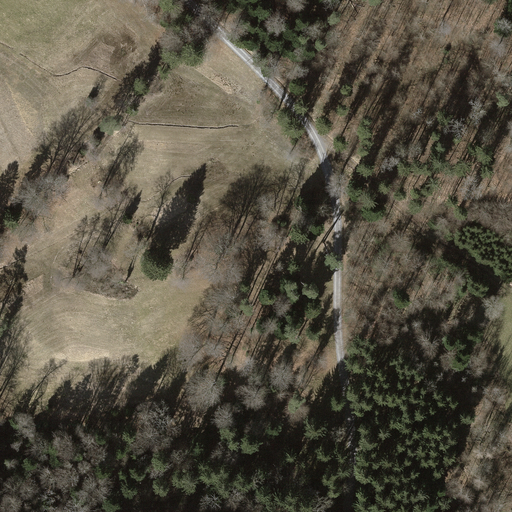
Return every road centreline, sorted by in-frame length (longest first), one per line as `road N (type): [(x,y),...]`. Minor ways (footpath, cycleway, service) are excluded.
road 1 (track): [(184,0),(293,108),(329,163),(350,457),(344,511)]
road 2 (track): [(511,287),(443,242),(321,141)]
